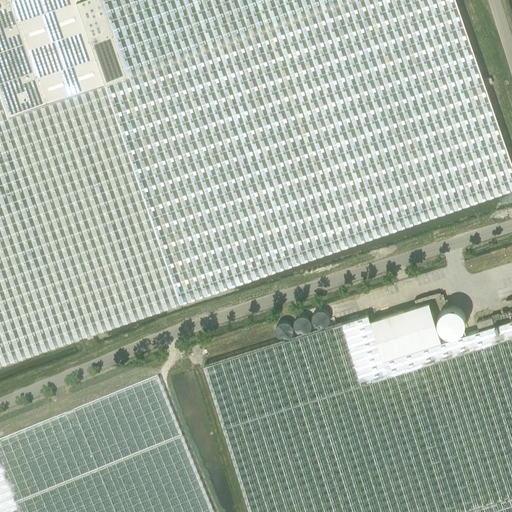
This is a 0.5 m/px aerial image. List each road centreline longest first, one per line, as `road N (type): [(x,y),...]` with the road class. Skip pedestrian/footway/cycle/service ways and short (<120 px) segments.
road 1 (unclassified): [(511,226),(183,329),(0,405)]
road 2 (track): [(170,334),(162,381),(215,511)]
